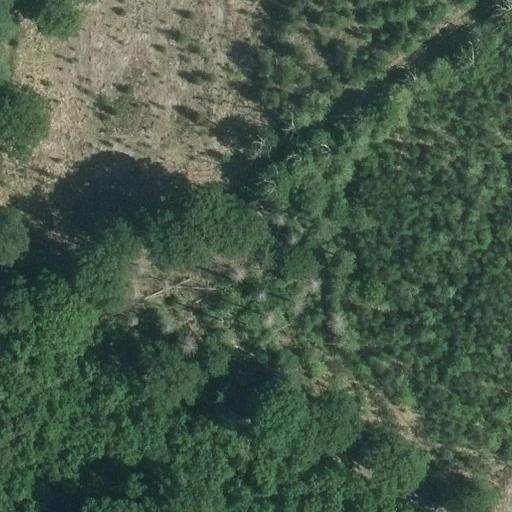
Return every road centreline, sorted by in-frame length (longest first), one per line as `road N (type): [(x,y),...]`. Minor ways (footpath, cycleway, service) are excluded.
road 1 (track): [(0,304),(203,211),(389,96),(503,0)]
road 2 (track): [(449,511),(334,451),(0,317)]
